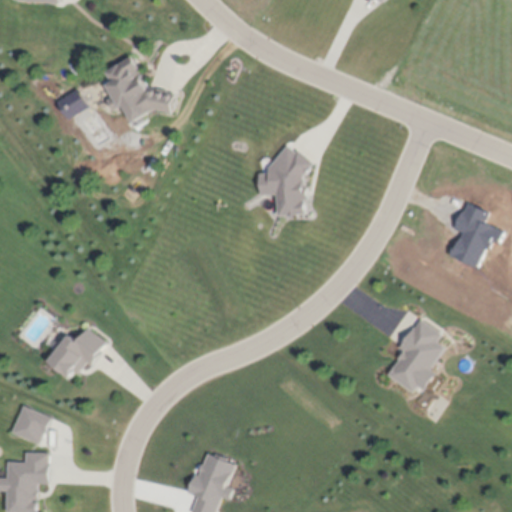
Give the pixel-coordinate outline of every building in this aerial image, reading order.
[(157,111),(137,124),(127,108),(124,108),(117,112),(110,101),(117,97),(111,87),(115,84),(109,73),(134,58),(142,69),(140,71),(146,80),(145,81),(150,88),(160,90),(160,89),(171,91),(170,93),(179,95),(178,99),(179,100),(177,111),(176,110),(175,115),(157,111)] [(83,88),(94,87),(95,98),(85,99),(83,88)] [(419,329),(424,320),(446,335),(441,343),(449,349),(434,371),(440,375),(429,392),(422,388),(418,394),(392,377),(404,360),(403,360),(409,352),(404,349),(418,328),(419,329)] [(53,364),(73,337),(82,344),(92,329),(111,344),(105,352),(106,353),(96,367),(91,363),(82,375),(79,374),(74,381),(53,364)] [(12,463),(30,464),(30,454),(53,455),(53,465),(54,465),(54,485),(42,485),(42,491),(43,491),(43,502),(36,502),(36,503),(41,504),(41,511),(11,511),(11,493),(2,493),(2,479),(12,480),(12,463)]
